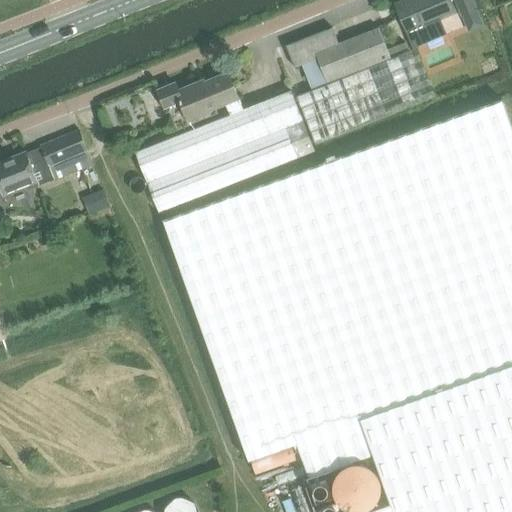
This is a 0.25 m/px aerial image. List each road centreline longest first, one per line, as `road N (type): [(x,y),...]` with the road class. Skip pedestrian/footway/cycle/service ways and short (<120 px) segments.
road 1 (residential): [(0,134),(342,0)]
road 2 (secondary): [(0,51),(128,0)]
